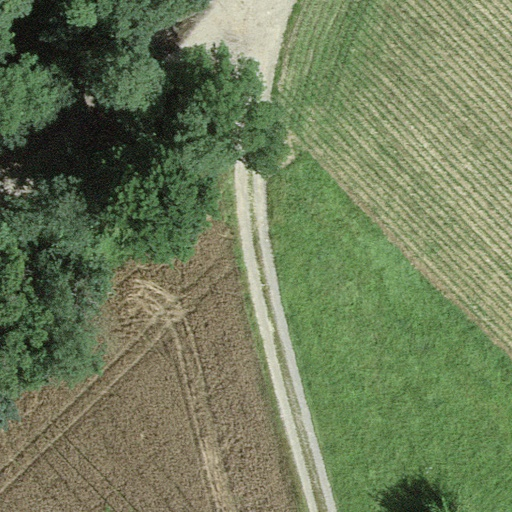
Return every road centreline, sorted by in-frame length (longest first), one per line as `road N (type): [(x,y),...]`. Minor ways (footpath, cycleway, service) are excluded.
road 1 (track): [(325,511),(249,199),(243,115),(255,0)]
road 2 (track): [(107,106),(250,0)]
road 3 (track): [(107,106),(0,187)]
